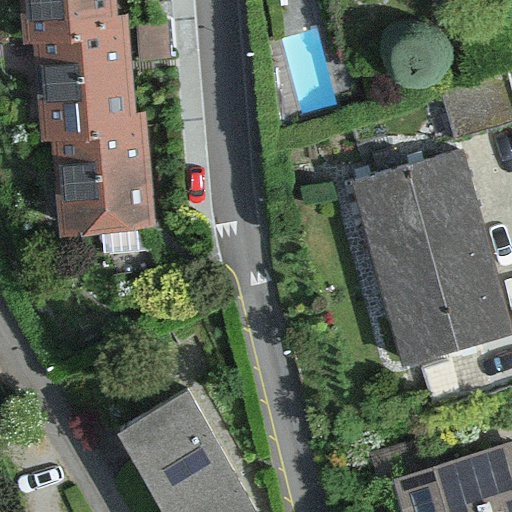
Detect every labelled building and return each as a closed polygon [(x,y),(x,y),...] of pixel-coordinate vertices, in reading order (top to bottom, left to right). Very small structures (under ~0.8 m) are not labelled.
[(124,0),(28,0),(33,39),(42,38),(51,130),(59,129),(68,230),(166,220),(156,109),(148,110),(138,10),(126,11),(124,0)] [(145,56),(177,53),(174,16),(141,19),(145,56)] [(511,285),(467,142),(360,176),(416,359),(511,329),(511,285)] [(202,382),(132,421),(182,511),(264,511),(272,508),(202,382)] [(511,511),(511,438),(404,469),(416,511),(511,511)]
